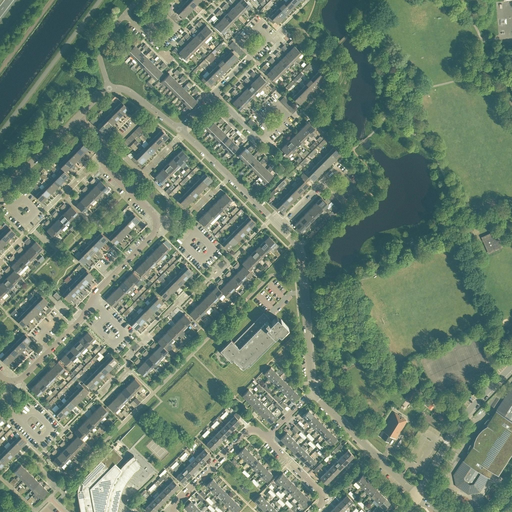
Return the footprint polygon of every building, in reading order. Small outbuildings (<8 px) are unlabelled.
[(192,0),(187,0),(185,2),(192,9),(197,5),(192,0)] [(239,0),(239,1),(246,8),(248,10),(251,6),(244,0),(239,0)] [(283,0),(282,2),(291,10),(295,6),(289,0),(286,0),(285,2),(283,0)] [(239,1),(236,4),(243,11),(246,8),(239,1)] [(181,3),(179,4),(188,13),(192,9),(185,2),(182,5),(181,3)] [(282,5),(279,8),(286,15),(291,10),(282,2),(280,3),(282,5)] [(188,13),(179,4),(177,6),(179,8),(176,11),(183,18),(188,13)] [(236,4),(233,7),(240,14),(243,11),(236,4)] [(233,7),(230,10),(237,18),(240,14),(233,7)] [(286,15),(279,8),(276,10),(275,9),(273,10),(282,19),(286,15)] [(230,10),(227,13),(234,21),(237,18),(230,10)] [(282,19),(273,10),(271,12),(273,14),(270,17),(269,15),(267,17),(273,23),(275,21),(277,24),(282,19)] [(227,13),(224,16),(231,24),(234,21),(227,13)] [(214,15),(212,17),(225,30),(228,27),(221,19),(219,21),(214,15)] [(224,16),(221,19),(228,27),(231,24),(224,16)] [(225,30),(212,17),(211,18),(214,22),(213,22),(215,24),(215,25),(220,31),(222,33),(225,30)] [(206,25),(203,28),(210,35),(213,32),(206,25)] [(203,28),(200,31),(207,38),(210,35),(203,28)] [(200,31),(197,34),(204,41),(207,38),(200,31)] [(187,33),(185,34),(198,47),(201,45),(194,37),(192,38),(187,33)] [(189,42),(188,43),(195,50),(198,47),(185,34),(183,36),(189,42)] [(197,34),(194,37),(201,45),(204,41),(197,34)] [(188,43),(185,46),(192,53),(195,50),(188,43)] [(127,52),(131,55),(138,48),(135,45),(127,52)] [(185,46),(182,49),(189,56),(192,53),(185,46)] [(294,46),(291,49),(298,56),(301,53),(294,46)] [(189,56),(182,49),(179,52),(175,47),(173,50),(180,57),(181,55),(186,60),(189,56)] [(131,55),(134,58),(141,51),(138,48),(131,55)] [(291,49),(288,52),(295,59),(298,56),(291,49)] [(134,58),(137,61),(144,54),(141,51),(134,58)] [(226,51),(225,53),(234,62),(238,58),(231,51),(228,54),(226,51)] [(288,52),(285,55),(292,63),(295,59),(288,52)] [(225,57),(222,60),(229,67),(234,62),(225,53),(223,55),(225,57)] [(137,61),(140,64),(147,57),(144,54),(137,61)] [(285,55),(282,58),(289,66),(292,63),(285,55)] [(140,64),(143,67),(150,60),(147,57),(140,64)] [(282,58),(279,61),(286,69),(289,66),(282,58)] [(143,67),(146,70),(153,63),(150,60),(143,67)] [(222,60),(218,64),(225,71),(229,67),(222,60)] [(279,61),(276,64),(283,72),(286,69),(279,61)] [(146,70),(149,73),(156,66),(153,63),(146,70)] [(218,64),(213,69),(220,75),(225,71),(218,64)] [(276,64),(273,67),(280,75),(283,72),(276,64)] [(149,73),(152,77),(159,69),(156,66),(149,73)] [(273,67),(270,70),(277,78),(280,75),(273,67)] [(159,69),(152,77),(156,81),(158,79),(159,80),(162,77),(160,75),(163,72),(159,69)] [(213,69),(209,73),(216,80),(220,75),(213,69)] [(320,70),(315,75),(322,82),(327,77),(326,76),(328,74),(323,69),(321,71),(320,70)] [(277,78),(270,70),(266,74),(274,81),(277,78)] [(164,85),(165,84),(172,77),(169,73),(160,82),(164,85)] [(216,80),(209,73),(205,77),(204,76),(201,79),(208,86),(210,83),(211,85),(216,80)] [(257,78),(264,85),(267,82),(260,75),(257,78)] [(315,75),(310,79),(317,86),(322,82),(315,75)] [(165,84),(168,87),(175,80),(172,77),(165,84)] [(261,88),(264,85),(257,78),(254,81),(261,88)] [(306,80),(304,82),(313,91),(317,86),(310,79),(308,82),(306,80)] [(168,87),(171,90),(178,83),(175,80),(168,87)] [(258,91),(259,93),(262,90),(261,88),(254,81),(251,84),(258,91)] [(304,85),(302,88),(309,95),(313,91),(304,82),(302,84),(304,85)] [(171,90),(174,93),(182,86),(178,83),(171,90)] [(247,87),(255,94),(258,91),(251,84),(247,87)] [(174,93),(177,96),(187,86),(186,85),(183,87),(182,86),(174,93)] [(177,96),(180,99),(188,92),(186,90),(189,88),(187,86),(177,96)] [(244,90),(252,98),(255,94),(247,87),(244,90)] [(297,89),(296,91),(304,99),(309,95),(302,88),(299,91),(297,89)] [(236,94),(238,96),(246,104),(249,101),(241,93),(240,95),(234,89),(233,91),(236,94)] [(241,93),(249,101),(252,98),(244,90),(241,93)] [(304,99),(296,91),(294,93),(296,94),(292,97),(299,104),(304,99)] [(180,99),(183,102),(191,95),(188,92),(180,99)] [(183,102),(186,105),(194,98),(191,95),(183,102)] [(186,105),(185,107),(188,110),(195,103),(196,105),(203,98),(200,95),(195,100),(194,98),(186,105)] [(238,96),(235,99),(243,107),(246,104),(238,96)] [(243,107),(235,99),(232,103),(239,110),(243,107)] [(121,102),(117,106),(124,113),(123,114),(126,117),(128,114),(125,112),(128,108),(121,102)] [(117,106),(113,110),(120,117),(123,114),(124,113),(117,106)] [(113,110),(109,114),(116,121),(115,122),(118,125),(120,122),(117,120),(120,117),(113,110)] [(109,114),(105,118),(112,125),(115,122),(116,121),(109,114)] [(105,118),(101,122),(108,129),(107,130),(110,133),(112,131),(109,128),(112,125),(105,118)] [(203,126),(207,129),(214,122),(211,119),(203,126)] [(308,121),(303,126),(313,136),(314,134),(312,131),(315,128),(308,121)] [(108,129),(101,122),(97,126),(104,133),(106,131),(108,133),(105,137),(107,139),(115,131),(113,130),(112,131),(110,133),(107,130),(108,129)] [(207,129),(210,133),(217,125),(214,122),(207,129)] [(210,133),(213,136),(220,128),(217,125),(210,133)] [(303,126),(299,131),(306,138),(309,135),(311,137),(313,136),(303,126)] [(213,136),(216,139),(223,131),(220,128),(213,136)] [(162,129),(157,134),(164,141),(169,136),(162,129)] [(216,139),(219,142),(226,134),(223,131),(216,139)] [(299,131),(294,135),(303,144),(305,142),(303,140),(306,138),(299,131)] [(157,134),(152,139),(159,146),(164,141),(157,134)] [(219,142),(222,145),(229,137),(226,134),(219,142)] [(294,135),(290,139),(297,146),(300,144),(302,146),(303,144),(294,135)] [(90,147),(86,143),(87,141),(82,136),(79,140),(81,142),(79,145),(86,152),(84,153),(87,156),(90,153),(87,150),(90,147)] [(222,145),(225,148),(232,140),(229,137),(222,145)] [(152,139),(148,143),(155,150),(159,146),(152,139)] [(290,139),(285,144),(294,153),(296,151),(294,149),(297,146),(290,139)] [(225,148),(228,151),(235,143),(232,140),(225,148)] [(148,143),(144,148),(151,155),(155,150),(148,143)] [(235,143),(228,151),(227,152),(230,155),(239,147),(235,143)] [(248,151),(251,148),(254,145),(252,144),(250,147),(249,146),(247,149),(245,148),(238,155),(241,158),(248,151)] [(294,153),(285,144),(281,149),(283,151),(281,153),(287,159),(290,157),(288,155),(291,153),(293,154),(294,153)] [(79,145),(75,149),(82,156),(84,153),(86,152),(79,145)] [(329,151),(336,158),(340,154),(333,147),(329,151)] [(144,148),(139,152),(146,159),(151,155),(144,148)] [(75,149),(71,153),(78,159),(76,161),(79,164),(82,161),(79,158),(82,156),(75,149)] [(182,149),(177,154),(184,161),(189,156),(182,149)] [(324,156),(331,163),(336,158),(329,151),(327,149),(325,151),(327,153),(324,156)] [(244,161),(247,164),(255,157),(257,154),(260,151),(259,150),(253,155),(252,154),(244,161)] [(241,158),(244,161),(252,154),(248,151),(241,158)] [(146,159),(139,152),(136,155),(134,152),(132,154),(134,156),(131,159),(137,165),(140,162),(141,164),(146,159)] [(71,153),(67,157),(74,164),(76,161),(78,159),(71,153)] [(177,154),(173,159),(180,165),(184,161),(177,154)] [(250,167),(253,170),(261,163),(263,160),(266,157),(265,156),(259,161),(258,160),(250,167)] [(320,160),(327,167),(331,163),(324,156),(320,160)] [(69,168),(68,169),(71,172),(74,169),(73,169),(71,166),(74,164),(67,157),(63,161),(69,168)] [(247,164),(250,167),(258,160),(255,157),(247,164)] [(173,159),(168,163),(175,170),(180,165),(173,159)] [(315,165),(322,172),(327,167),(320,160),(315,165)] [(65,172),(66,172),(68,169),(69,168),(63,161),(58,165),(62,169),(62,168),(65,172)] [(168,163),(164,168),(171,174),(175,170),(168,163)] [(253,170),(256,173),(264,166),(261,163),(253,170)] [(259,176),(263,180),(270,172),(268,171),(271,168),(274,165),(272,163),(269,166),(267,169),(259,176)] [(311,169),(318,176),(322,172),(315,165),(311,169)] [(53,177),(60,184),(64,180),(57,173),(55,170),(56,169),(54,166),(51,169),(53,172),(56,175),(53,177)] [(256,173),(259,176),(267,169),(264,166),(256,173)] [(305,172),(303,174),(308,180),(310,178),(313,181),(318,176),(311,169),(309,167),(307,169),(309,171),(306,174),(305,172)] [(57,173),(64,180),(69,175),(66,172),(65,172),(62,168),(62,169),(57,173)] [(164,168),(159,172),(166,179),(171,174),(164,168)] [(166,179),(159,172),(155,177),(164,186),(166,184),(163,182),(166,179)] [(270,172),(263,180),(266,183),(273,175),(270,172)] [(205,173),(200,177),(207,184),(212,180),(205,173)] [(297,183),(304,190),(309,185),(306,182),(308,180),(303,174),(301,177),(302,178),(299,181),(297,179),(295,181),(297,183)] [(44,186),(51,193),(56,189),(46,179),(47,178),(45,175),(42,178),(44,181),(47,184),(44,186)] [(46,179),(56,189),(60,184),(53,177),(50,180),(47,177),(47,178),(46,179)] [(200,177),(196,182),(203,189),(207,184),(200,177)] [(96,184),(103,191),(107,187),(100,180),(97,183),(96,184)] [(92,189),(99,195),(103,191),(96,184),(97,183),(94,181),(92,183),(95,186),(92,189)] [(196,182),(192,186),(199,193),(203,189),(196,182)] [(297,183),(293,187),(300,194),(304,190),(297,183)] [(37,188),(40,191),(47,198),(51,193),(44,186),(41,189),(39,186),(38,186),(36,184),(33,187),(35,189),(37,188)] [(192,186),(187,191),(194,198),(199,193),(192,186)] [(293,187),(289,192),(296,199),(300,194),(293,187)] [(87,194),(84,197),(91,204),(95,200),(88,193),(89,191),(86,189),(84,191),(87,194)] [(88,193),(95,200),(99,195),(92,189),(89,191),(88,193)] [(287,193),(284,196),(291,203),(296,199),(289,192),(288,192),(286,190),(285,191),(287,193)] [(47,198),(40,191),(35,196),(42,202),(47,198)] [(187,191),(183,195),(190,202),(194,198),(187,191)] [(225,193),(221,197),(228,205),(233,200),(225,193)] [(190,202),(183,195),(178,200),(185,207),(190,202)] [(279,197),(277,198),(287,208),(291,203),(284,196),(281,199),(279,197)] [(76,205),(83,212),(87,208),(80,201),(81,199),(78,197),(76,199),(79,202),(76,205)] [(84,197),(81,199),(80,201),(87,208),(91,204),(84,197)] [(221,197),(216,202),(223,209),(228,205),(221,197)] [(317,202),(324,209),(326,211),(328,209),(326,206),(331,201),(327,197),(324,200),(321,197),(317,202)] [(287,208),(277,198),(276,200),(278,202),(275,205),(274,204),(271,206),(277,212),(279,209),(282,212),(287,208)] [(216,202),(212,206),(219,213),(223,209),(216,202)] [(317,202),(312,206),(319,213),(324,209),(317,202)] [(63,214),(70,221),(74,217),(67,210),(68,209),(65,206),(63,208),(65,211),(63,214)] [(67,210),(74,217),(78,213),(71,206),(68,209),(67,210)] [(212,206),(207,211),(214,218),(219,213),(212,206)] [(312,206),(308,211),(315,218),(319,213),(312,206)] [(207,211),(203,215),(210,222),(214,218),(207,211)] [(308,211),(303,215),(310,222),(315,218),(308,211)] [(133,213),(129,217),(136,224),(135,225),(138,228),(140,226),(137,223),(140,220),(133,213)] [(57,219),(55,222),(62,229),(66,225),(59,218),(60,217),(57,214),(55,216),(57,219)] [(59,218),(66,225),(70,221),(63,214),(60,217),(59,218)] [(210,222),(203,215),(198,220),(205,227),(210,222)] [(303,215),(299,220),(308,229),(310,227),(308,225),(310,222),(303,215)] [(249,216),(244,221),(251,228),(256,223),(249,216)] [(129,217),(125,221),(132,228),(135,225),(136,224),(129,217)] [(308,229),(299,220),(294,224),(297,227),(295,229),(301,235),(303,233),(301,231),(304,228),(307,231),(308,229)] [(128,232),(127,233),(129,236),(132,234),(129,231),(132,228),(125,221),(121,225),(128,232)] [(244,221),(240,225),(247,232),(251,228),(244,221)] [(49,222),(47,224),(49,227),(46,230),(53,237),(58,233),(51,226),(52,225),(49,222)] [(55,222),(52,225),(51,226),(58,233),(62,229),(55,222)] [(117,229),(124,236),(127,233),(128,232),(121,225),(117,229)] [(240,225),(235,230),(242,237),(247,232),(240,225)] [(8,235),(11,238),(15,233),(8,226),(4,231),(8,235)] [(119,241),(121,244),(124,242),(121,239),(124,236),(117,229),(113,233),(120,240),(119,241)] [(235,230),(231,234),(238,241),(242,237),(235,230)] [(0,234),(0,235),(6,242),(11,238),(8,235),(4,231),(0,234)] [(101,232),(97,237),(104,244),(102,245),(105,248),(108,245),(105,243),(108,239),(101,232)] [(483,237),(490,252),(501,247),(494,232),(483,237)] [(116,244),(119,241),(120,240),(113,233),(109,237),(116,244)] [(231,234),(226,239),(233,246),(238,241),(231,234)] [(264,241),(271,248),(274,250),(272,252),(275,254),(278,251),(276,249),(275,247),(277,245),(269,236),(264,241)] [(97,237),(92,241),(99,248),(102,245),(104,244),(97,237)] [(233,246),(226,239),(224,237),(223,238),(225,240),(222,243),(229,250),(233,246)] [(27,249),(34,256),(38,252),(31,245),(32,244),(30,241),(27,244),(30,246),(27,249)] [(31,245),(38,252),(43,248),(36,241),(32,244),(31,245)] [(95,252),(94,253),(97,256),(99,253),(97,251),(99,248),(92,241),(88,245),(95,252)] [(260,245),(267,252),(271,248),(264,241),(260,245)] [(162,242),(158,246),(165,253),(169,249),(162,242)] [(84,249),(91,256),(94,253),(95,252),(88,245),(84,249)] [(255,250),(262,256),(267,252),(260,245),(255,250)] [(158,246),(153,251),(160,258),(165,253),(158,246)] [(19,257),(26,264),(30,260),(23,253),(24,252),(22,249),(19,252),(22,255),(19,257)] [(23,253),(30,260),(34,256),(27,249),(24,252),(23,253)] [(86,261),(89,264),(91,262),(89,259),(91,256),(84,249),(80,253),(87,260),(86,261)] [(251,254),(258,261),(262,256),(255,250),(251,254)] [(153,251),(149,255),(156,262),(160,258),(153,251)] [(83,264),(86,261),(87,260),(80,253),(76,257),(83,264)] [(246,259),(253,265),(258,261),(251,254),(246,259)] [(149,255),(145,260),(152,267),(156,262),(149,255)] [(15,262),(22,268),(26,264),(19,257),(16,260),(15,262)] [(18,273),(18,272),(22,268),(15,262),(16,260),(14,258),(11,260),(14,263),(11,266),(15,269),(18,273)] [(249,270),(251,267),(253,269),(255,267),(253,265),(246,259),(242,263),(244,265),(249,270)] [(145,260),(140,264),(147,271),(152,267),(145,260)] [(147,271),(140,264),(135,269),(142,276),(145,273),(148,276),(149,274),(147,272),(147,271)] [(186,265),(181,270),(188,277),(193,272),(186,265)] [(236,273),(243,280),(247,276),(240,269),(241,268),(238,265),(236,268),(239,270),(236,273)] [(240,269),(247,276),(251,272),(249,270),(244,265),(241,268),(240,269)] [(7,277),(14,284),(18,280),(11,273),(12,272),(9,269),(7,272),(10,274),(7,277)] [(11,273),(18,280),(22,276),(18,272),(18,273),(15,269),(12,272),(11,273)] [(86,270),(82,274),(89,281),(88,282),(91,285),(93,283),(90,280),(93,277),(86,270)] [(181,270),(177,274),(184,281),(188,277),(181,270)] [(133,272),(128,277),(135,284),(137,286),(139,284),(137,282),(140,279),(133,272)] [(228,281),(235,288),(239,284),(232,277),(233,276),(230,273),(228,276),(231,278),(228,281)] [(232,277),(239,284),(243,280),(236,273),(233,276),(232,277)] [(82,274),(78,278),(85,285),(88,282),(89,281),(82,274)] [(177,274),(172,279),(179,286),(184,281),(177,274)] [(0,280),(2,282),(0,284),(0,286),(6,292),(10,288),(3,281),(4,280),(1,277),(0,278),(0,280)] [(3,281),(10,288),(14,284),(7,277),(4,280),(3,281)] [(128,277),(124,281),(131,288),(135,284),(128,277)] [(81,289),(80,290),(83,293),(85,291),(82,288),(85,285),(78,278),(74,282),(81,289)] [(172,279),(168,283),(175,290),(179,286),(172,279)] [(124,281),(119,286),(126,293),(131,288),(124,281)] [(221,285),(218,288),(220,289),(220,290),(223,293),(227,297),(231,292),(224,285),(225,284),(222,281),(220,284),(221,285)] [(224,285),(231,292),(235,288),(228,281),(225,284),(224,285)] [(70,286),(77,293),(80,290),(81,289),(74,282),(70,286)] [(168,283),(163,288),(170,295),(175,290),(168,283)] [(72,298),(75,301),(77,299),(74,296),(77,293),(70,286),(66,290),(73,297),(72,298)] [(119,286),(115,290),(122,297),(126,293),(119,286)] [(216,286),(212,290),(219,297),(223,293),(220,290),(220,289),(218,288),(216,286)] [(170,295),(163,288),(159,292),(166,299),(170,295)] [(69,301),(72,298),(73,297),(66,290),(62,294),(69,301)] [(115,290),(110,295),(117,302),(122,297),(115,290)] [(212,290),(207,295),(214,302),(219,297),(212,290)] [(41,295),(37,299),(44,306),(43,307),(45,310),(48,308),(45,305),(48,302),(41,295)] [(110,295),(106,299),(113,306),(117,302),(110,295)] [(156,295),(151,300),(158,307),(163,302),(156,295)] [(207,295),(203,299),(210,306),(214,302),(207,295)] [(37,299),(33,303),(40,310),(43,307),(44,306),(37,299)] [(203,299),(198,304),(205,311),(210,306),(203,299)] [(151,300),(147,304),(154,311),(158,307),(151,300)] [(36,314),(34,315),(37,318),(40,316),(37,313),(40,310),(33,303),(29,307),(36,314)] [(147,304),(142,309),(149,316),(154,311),(147,304)] [(198,304),(194,308),(201,315),(205,311),(198,304)] [(25,311),(32,318),(34,315),(36,314),(29,307),(25,311)] [(201,315),(194,308),(189,313),(196,320),(201,315)] [(142,309),(138,313),(145,320),(149,316),(142,309)] [(26,323),(29,326),(32,324),(29,321),(32,318),(25,311),(21,315),(28,322),(26,323)] [(270,320),(269,320),(269,319),(268,317),(267,316),(266,315),(263,312),(234,342),(231,339),(220,350),(231,361),(233,359),(242,369),(247,364),(249,365),(276,338),(275,336),(278,333),(280,335),(288,326),(281,319),(280,320),(276,316),(271,322),(270,321),(270,320)] [(138,313),(134,318),(141,325),(145,320),(138,313)] [(180,318),(187,325),(191,321),(184,314),(180,318)] [(23,326),(26,323),(28,322),(21,315),(16,319),(23,326)] [(141,325),(134,318),(129,322),(136,329),(141,325)] [(175,323),(182,330),(187,325),(180,318),(175,323)] [(171,327),(178,334),(182,330),(175,323),(171,327)] [(166,332),(173,339),(178,334),(171,327),(166,332)] [(88,331),(83,336),(90,343),(95,338),(88,331)] [(162,336),(169,343),(173,339),(166,332),(162,336)] [(25,333),(20,338),(27,344),(26,346),(29,348),(31,346),(28,343),(32,340),(25,333)] [(83,336),(79,340),(86,347),(90,343),(83,336)] [(164,348),(169,343),(162,336),(157,341),(161,345),(161,344),(164,348)] [(20,338),(16,342),(23,349),(26,346),(27,344),(20,338)] [(79,340),(74,345),(81,352),(86,347),(79,340)] [(19,353),(18,354),(21,357),(23,354),(20,352),(23,349),(16,342),(12,346),(19,353)] [(153,352),(160,359),(164,355),(157,348),(158,347),(155,344),(153,347),(156,350),(153,352)] [(157,348),(164,355),(168,351),(164,348),(161,344),(161,345),(158,347),(157,348)] [(74,345),(70,349),(77,356),(81,352),(74,345)] [(8,350),(15,357),(18,354),(19,353),(12,346),(8,350)] [(70,349),(65,354),(72,361),(77,356),(70,349)] [(10,362),(13,365),(15,362),(12,360),(15,357),(8,350),(4,354),(11,361),(10,362)] [(149,357),(156,364),(160,359),(153,352),(150,355),(149,357)] [(148,358),(145,361),(152,368),(156,364),(149,357),(150,355),(147,353),(145,355),(148,358)] [(7,365),(10,362),(11,361),(4,354),(0,358),(7,365)] [(72,361),(65,354),(61,358),(68,365),(72,361)] [(104,357),(107,359),(114,366),(118,362),(111,355),(108,357),(106,355),(104,357)] [(107,359),(102,364),(109,371),(114,366),(107,359)] [(58,361),(53,366),(60,373),(65,368),(58,361)] [(139,361),(137,363),(140,366),(137,369),(144,376),(148,372),(141,365),(142,363),(139,361)] [(145,361),(142,363),(141,365),(148,372),(152,368),(145,361)] [(102,364),(98,368),(105,375),(109,371),(102,364)] [(53,366),(49,370),(56,377),(60,373),(53,366)] [(264,373),(269,378),(275,372),(270,367),(264,373)] [(98,368),(93,373),(100,380),(105,375),(98,368)] [(49,370),(44,375),(51,382),(56,377),(49,370)] [(269,378),(273,383),(280,376),(275,372),(269,378)] [(93,373),(89,377),(96,384),(100,380),(93,373)] [(44,375),(40,379),(47,386),(51,382),(44,375)] [(273,383),(278,387),(284,381),(280,376),(273,383)] [(96,384),(89,377),(84,382),(91,389),(96,384)] [(135,378),(130,383),(137,390),(142,385),(135,378)] [(40,379),(35,384),(42,391),(47,386),(40,379)] [(278,387),(283,392),(289,385),(284,381),(278,387)] [(75,387),(77,389),(84,396),(90,390),(83,383),(78,388),(76,386),(75,387)] [(130,383),(126,387),(133,394),(137,390),(130,383)] [(31,388),(31,389),(38,395),(42,391),(35,384),(31,388)] [(283,392),(287,396),(294,390),(289,385),(283,392)] [(126,387),(121,392),(128,398),(133,394),(126,387)] [(468,454),(458,469),(457,470),(456,472),(455,475),(455,477),(455,480),(456,481),(456,483),(458,485),(459,487),(462,489),(463,490),(466,491),(469,492),(471,492),(474,492),(476,491),(479,490),(481,488),(482,487),(484,485),(489,477),(493,471),(498,474),(511,453),(511,387),(493,416),(491,415),(487,420),(484,423),(481,426),(478,431),(475,435),(473,439),(470,443),(469,446),(466,453),(468,454)] [(77,389),(72,394),(79,401),(84,396),(77,389)] [(242,395),(247,400),(253,394),(248,389),(242,395)] [(412,389),(407,398),(411,400),(416,391),(412,389)] [(294,390),(287,396),(292,401),(298,395),(294,390)] [(121,392),(117,396),(124,403),(128,398),(121,392)] [(67,395),(66,396),(75,405),(79,401),(72,394),(69,397),(67,395)] [(247,400),(251,405),(258,398),(253,394),(247,400)] [(66,400),(63,403),(70,410),(75,405),(66,396),(64,398),(66,400)] [(117,396),(112,401),(119,407),(124,403),(117,396)] [(251,405),(256,409),(262,403),(258,398),(251,405)] [(413,399),(411,403),(418,407),(420,404),(413,399)] [(54,402),(51,400),(44,407),(47,410),(51,405),(54,402)] [(119,407),(112,401),(108,405),(115,412),(119,407)] [(63,403),(59,407),(66,414),(70,410),(63,403)] [(256,409),(261,414),(267,408),(262,403),(256,409)] [(97,409),(104,416),(108,411),(107,410),(105,408),(101,404),(97,409)] [(66,414),(59,407),(54,412),(61,419),(66,414)] [(261,414),(265,419),(272,412),(267,408),(261,414)] [(92,414),(99,420),(104,416),(97,409),(92,414)] [(302,416),(307,421),(313,415),(309,410),(302,416)] [(272,412),(265,419),(270,423),(276,417),(272,412)] [(395,438),(407,420),(394,412),(382,431),(379,436),(381,437),(388,442),(392,436),(395,438)] [(88,418),(95,425),(99,420),(92,414),(88,418)] [(234,415),(229,420),(236,426),(240,422),(234,415)] [(307,421),(312,426),(318,419),(313,415),(307,421)] [(83,422),(90,429),(95,425),(88,418),(83,422)] [(312,426),(316,430),(323,424),(318,419),(312,426)] [(229,420),(225,425),(231,431),(236,426),(229,420)] [(79,427),(86,434),(90,429),(83,422),(79,427)] [(316,430),(321,435),(327,428),(323,424),(316,430)] [(225,425),(220,429),(227,436),(231,431),(225,425)] [(81,438),(86,434),(79,427),(74,432),(78,435),(81,438)] [(321,435),(325,439),(332,433),(327,428),(321,435)] [(220,429),(215,434),(222,440),(227,436),(220,429)] [(280,439),(285,443),(291,437),(286,432),(280,439)] [(332,433),(325,439),(330,444),(337,438),(332,433)] [(215,434),(211,438),(217,445),(222,440),(215,434)] [(12,436),(15,439),(22,446),(26,442),(19,435),(16,438),(13,435),(12,436)] [(70,443),(77,450),(81,446),(74,439),(75,438),(72,435),(70,437),(73,440),(70,443)] [(74,439),(81,446),(85,442),(81,438),(78,435),(75,438),(74,439)] [(124,436),(120,440),(129,449),(134,445),(124,436)] [(285,443),(289,448),(296,442),(291,437),(285,443)] [(217,445),(211,438),(206,443),(213,450),(217,445)] [(15,439),(10,444),(17,451),(22,446),(15,439)] [(289,448),(294,453),(300,446),(296,442),(289,448)] [(65,448),(62,451),(70,460),(74,456),(73,454),(66,447),(67,446),(64,443),(62,445),(65,448)] [(66,447),(73,454),(77,450),(70,443),(67,446),(66,447)] [(10,444),(6,448),(13,455),(17,451),(10,444)] [(299,457),(305,451),(308,448),(306,446),(303,449),(300,446),(294,453),(299,457)] [(122,457),(113,447),(84,476),(82,478),(80,480),(79,483),(78,486),(77,489),(77,491),(78,495),(79,505),(80,511),(116,511),(117,509),(118,503),(120,497),(121,492),(124,486),(126,481),(130,476),(132,474),(136,469),(141,465),(133,455),(131,457),(129,458),(127,460),(125,463),(123,465),(119,468),(115,464),(122,457)] [(238,453),(243,458),(249,451),(244,447),(238,453)] [(6,448),(1,453),(8,460),(13,455),(6,448)] [(204,448),(199,453),(206,459),(210,455),(204,448)] [(347,449),(343,454),(349,460),(354,456),(347,449)] [(56,451),(54,454),(57,456),(54,460),(55,461),(59,465),(61,466),(65,462),(58,455),(59,454),(56,451)] [(62,451),(59,454),(58,455),(65,462),(66,464),(70,460),(62,451)] [(243,458),(247,462),(254,456),(249,451),(243,458)] [(299,457),(303,462),(310,455),(305,451),(299,457)] [(1,453),(0,454),(0,460),(4,464),(8,460),(1,453)] [(199,453),(195,458),(201,464),(206,459),(199,453)] [(511,453),(498,474),(502,477),(511,461),(511,453)] [(343,454),(338,459),(345,465),(349,460),(343,454)] [(310,455),(303,462),(308,467),(312,463),(314,460),(310,455)] [(247,462),(252,467),(258,460),(254,456),(247,462)] [(195,458),(190,462),(197,469),(201,464),(195,458)] [(338,459),(334,463),(340,470),(345,465),(338,459)] [(252,467),(257,472),(263,465),(258,460),(252,467)] [(190,462),(185,467),(192,473),(197,469),(190,462)] [(334,463),(329,468),(335,474),(340,470),(334,463)] [(14,471),(18,476),(25,469),(21,464),(14,471)] [(257,472),(261,476),(268,470),(263,465),(257,472)] [(185,467),(181,471),(187,478),(192,473),(185,467)] [(329,468),(324,473),(331,479),(335,474),(329,468)] [(18,476),(23,480),(30,473),(25,469),(18,476)] [(268,470),(261,476),(266,481),(272,474),(268,470)] [(187,478),(181,471),(176,476),(183,483),(187,478)] [(23,480),(27,485),(34,478),(30,473),(23,480)] [(276,479),(281,484),(287,477),(282,473),(276,479)] [(331,479),(324,473),(320,477),(326,484),(331,479)] [(353,479),(360,486),(367,479),(362,475),(361,476),(358,473),(353,479)] [(281,484),(285,488),(292,482),(287,477),(281,484)] [(27,485),(32,489),(39,482),(34,478),(27,485)] [(206,485),(211,490),(217,483),(212,479),(206,485)] [(360,486),(365,490),(371,484),(367,479),(360,486)] [(173,480),(168,484),(174,491),(179,486),(173,480)] [(33,494),(34,496),(43,487),(39,482),(32,489),(35,492),(33,494)] [(285,488),(290,493),(296,486),(292,482),(285,488)] [(211,490),(215,494),(222,488),(217,483),(211,490)] [(168,484),(163,489),(170,495),(174,491),(168,484)] [(365,490),(370,495),(376,488),(371,484),(365,490)] [(290,493),(295,497),(301,491),(296,486),(290,493)] [(32,495),(29,498),(32,501),(35,498),(35,499),(38,496),(41,498),(48,491),(43,487),(34,496),(33,497),(32,495)] [(215,494),(220,499),(226,492),(222,488),(215,494)] [(370,495),(374,500),(381,493),(376,488),(370,495)] [(163,489),(159,494),(165,500),(170,495),(163,489)] [(295,497),(299,502),(306,496),(301,491),(295,497)] [(220,499),(225,504),(231,497),(226,492),(220,499)] [(374,500),(379,504),(385,498),(381,493),(374,500)] [(159,494),(154,498),(161,505),(165,500),(159,494)] [(254,501),(259,506),(265,499),(261,494),(254,501)] [(346,494),(342,499),(348,506),(353,501),(346,494)] [(306,496),(299,502),(304,507),(310,500),(306,496)] [(225,504),(229,508),(236,502),(231,497),(225,504)] [(154,498),(150,503),(156,509),(161,505),(154,498)] [(189,511),(196,505),(197,504),(195,502),(194,503),(188,498),(184,503),(186,505),(184,507),(189,511)] [(385,498),(379,504),(384,509),(390,502),(385,498)] [(259,506),(264,510),(270,504),(265,499),(259,506)] [(342,499),(337,504),(344,510),(348,506),(342,499)] [(236,502),(229,508),(233,511),(234,511),(240,506),(236,502)] [(153,511),(156,509),(150,503),(145,508),(149,511),(153,511)]
